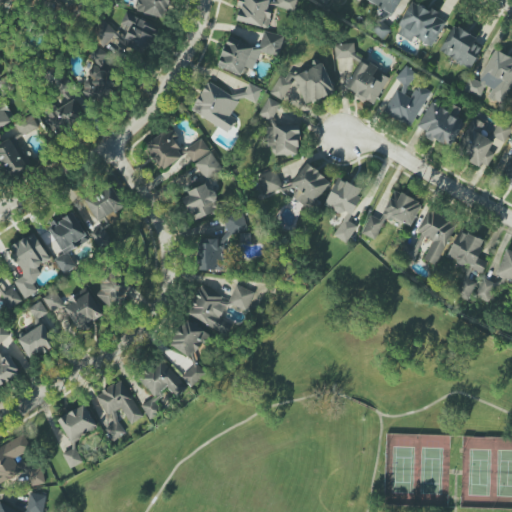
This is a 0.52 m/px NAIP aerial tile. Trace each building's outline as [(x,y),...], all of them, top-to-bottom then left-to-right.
[(170,0),(138,0),(136,12),(167,18),(170,0)] [(268,29),(272,13),(266,12),(269,0),(240,0),(235,20),(268,29)] [(294,11),(297,0),(277,0),(276,6),(294,11)] [(432,47),(446,23),(435,16),(436,13),(413,0),(395,33),(411,42),(414,37),(432,47)] [(146,55),(158,27),(125,13),(121,23),(127,26),(123,35),(114,31),(107,49),(118,54),(122,44),(146,55)] [(90,33),(104,46),(116,32),(103,20),(90,33)] [(482,48),(473,43),(476,36),(454,25),(439,53),(470,69),(482,48)] [(284,35),(263,31),(260,46),(225,39),(219,69),(242,74),(244,68),(255,70),(258,52),(280,57),(284,35)] [(334,45),(336,59),(356,57),(354,43),(334,45)] [(102,66),(109,53),(94,45),(87,57),(102,66)] [(511,87),(511,58),(494,50),(478,82),(470,78),(464,90),(480,98),(485,86),(492,89),(488,97),(504,105),(511,87)] [(335,92),(320,58),(309,62),(312,68),(293,76),(306,105),(335,92)] [(354,95),(373,106),(391,76),(362,59),(345,87),(356,93),(354,95)] [(409,128),(431,92),(418,85),(413,94),(407,90),(417,73),(404,65),(396,79),(404,83),(400,91),(397,89),(383,112),(409,128)] [(82,98),(113,102),(117,72),(91,68),(89,80),(85,80),(82,98)] [(271,95),(284,100),(295,76),(281,70),(271,95)] [(0,127),(13,121),(0,96),(0,127)] [(299,125),(277,126),(276,113),(280,104),(268,97),(259,115),(267,119),(268,141),(276,145),(277,155),(297,154),(297,149),(300,141),(299,125)] [(43,114),(52,133),(84,118),(75,98),(43,114)] [(450,149),(464,123),(455,118),(460,109),(452,104),(448,111),(431,101),(417,127),(427,132),(425,135),(450,149)] [(15,124),(22,136),(38,127),(32,115),(15,124)] [(173,139),(178,136),(172,128),(145,145),(162,171),(184,156),(173,139)] [(0,159),(9,178),(27,170),(12,138),(0,144),(0,159)] [(185,149),(193,162),(210,151),(201,138),(185,149)] [(511,185),(511,152),(500,180),(511,185)] [(222,169),(211,153),(195,164),(205,180),(222,169)] [(292,183),(299,188),(292,197),(310,210),(331,181),(306,163),(292,183)] [(282,188),(275,169),(259,175),(266,194),(282,188)] [(334,237),(348,243),(356,225),(349,222),(361,197),(358,195),(361,189),(338,178),(325,205),(345,214),(334,237)] [(185,197),(192,220),(221,211),(214,190),(208,192),(206,185),(187,191),(189,196),(185,197)] [(86,201),(98,222),(125,207),(112,186),(86,201)] [(385,216),(412,227),(423,202),(393,190),(381,219),(369,214),(362,231),(377,237),(385,216)] [(424,259),(437,266),(457,223),(428,210),(417,233),(433,240),(424,259)] [(76,267),(68,253),(76,248),(73,243),(86,236),(72,211),(47,225),(63,254),(54,259),(63,274),(76,267)] [(246,231),(243,212),(224,215),(227,234),(246,231)] [(487,262),(477,257),(485,241),(459,230),(447,257),(482,273),(487,262)] [(50,260),(34,233),(10,247),(26,274),(14,281),(24,299),(38,291),(32,282),(42,276),(37,268),(50,260)] [(225,239),(200,238),(199,270),(223,271),(225,239)] [(419,249),(404,243),(399,255),(414,261),(419,249)] [(496,274),(511,280),(511,251),(506,249),(496,274)] [(93,293),(112,311),(133,289),(114,271),(93,293)] [(469,300),(476,282),(464,278),(457,296),(469,300)] [(494,283),(483,278),(475,296),(486,301),(494,283)] [(255,292),(236,284),(229,302),(247,310),(255,292)] [(187,313),(225,335),(231,324),(220,318),(230,302),(203,286),(187,313)] [(10,308),(22,301),(13,287),(1,295),(10,308)] [(57,291),(43,297),(49,311),(63,304),(57,291)] [(65,303),(78,330),(102,318),(89,291),(65,303)] [(48,312),(40,301),(28,309),(36,320),(48,312)] [(191,387),(207,373),(193,358),(201,345),(212,335),(188,321),(178,330),(170,343),(176,349),(186,355),(195,364),(184,374),(182,378),(191,387)] [(18,339),(30,360),(56,345),(43,324),(18,339)] [(0,385),(20,375),(10,354),(3,357),(0,350),(0,341),(9,337),(3,327),(0,328),(0,385)] [(141,407),(152,419),(162,409),(154,401),(168,389),(177,398),(188,388),(161,359),(139,380),(153,395),(141,407)] [(143,416),(121,380),(91,398),(116,439),(126,433),(113,413),(121,408),(130,424),(143,416)] [(58,417),(69,442),(97,430),(86,405),(58,417)] [(13,459),(32,449),(24,435),(0,446),(0,482),(20,473),(13,459)] [(70,469),(83,463),(75,447),(62,453),(70,469)] [(28,469),(32,486),(46,483),(41,466),(28,469)] [(42,511),(46,496),(30,492),(25,511),(42,511)] [(0,511),(21,511),(0,500),(0,511)]
